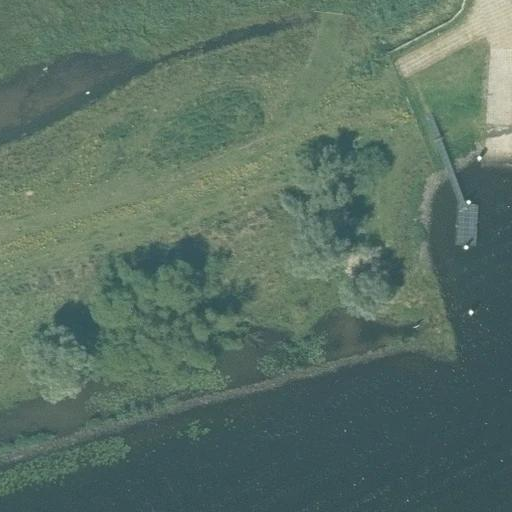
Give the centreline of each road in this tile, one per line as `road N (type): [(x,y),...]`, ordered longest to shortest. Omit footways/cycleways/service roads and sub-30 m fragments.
road 1 (track): [(336,0),(334,39),(282,130),(0,225)]
road 2 (track): [(282,130),(408,82),(476,45),(492,0)]
